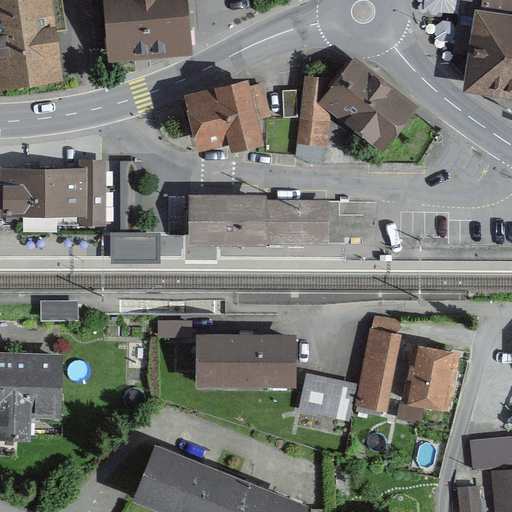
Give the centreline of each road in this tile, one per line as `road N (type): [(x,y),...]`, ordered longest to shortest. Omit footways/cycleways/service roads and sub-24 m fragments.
road 1 (secondary): [(0,121),(112,105),(268,38),(333,21)]
road 2 (residential): [(492,308),(444,511)]
road 3 (secondary): [(384,34),(430,86),(511,145)]
